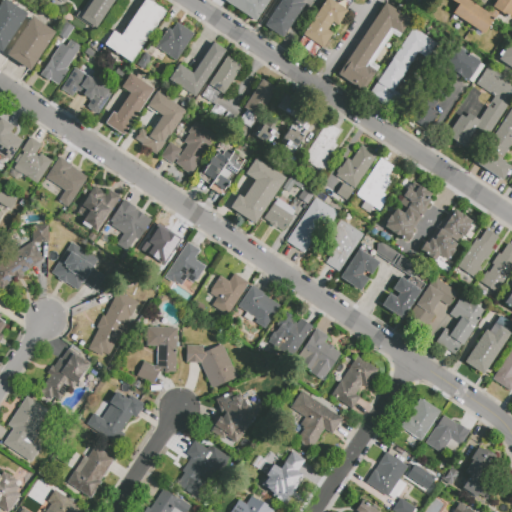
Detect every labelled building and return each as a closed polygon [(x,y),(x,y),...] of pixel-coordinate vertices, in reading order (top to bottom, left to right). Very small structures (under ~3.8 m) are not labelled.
[(0,5),(3,0),(5,0),(27,14),(3,52),(0,50),(0,5)] [(115,0),(95,30),(75,17),(80,11),(81,12),(88,0),(115,0)] [(144,0),(146,0),(164,11),(131,62),(104,45),(113,31),(121,36),(144,0)] [(224,0),(269,0),(256,22),(224,1),(224,0)] [(282,0),(303,0),(301,3),(304,5),(282,38),(265,26),(282,0)] [(325,0),(331,0),(348,10),(337,26),(332,22),(327,30),(333,33),(323,48),(302,35),(325,0)] [(467,0),(495,18),(484,34),(451,13),(457,4),(450,0),(467,0)] [(496,0),(511,0),(511,14),(509,19),(492,7),(496,0)] [(385,4),(409,20),(398,38),(391,33),(372,62),(379,67),(363,92),(338,76),(385,4)] [(32,17),(55,32),(29,71),(7,56),(32,17)] [(64,20),(56,33),(65,39),(73,26),(64,20)] [(177,22),(194,33),(176,60),(156,46),(168,28),(171,31),(177,22)] [(413,27),(437,43),(427,59),(418,53),(394,90),(400,94),(390,108),(369,94),(413,27)] [(511,68),(498,59),(511,37),(511,68)] [(61,43),(66,46),(70,40),(82,48),(58,85),(50,80),(49,81),(39,75),(61,43)] [(213,42),(225,50),(194,97),(169,80),(179,65),(192,74),(213,42)] [(457,46),(480,61),(467,81),(444,67),(457,46)] [(87,47),(84,52),(91,57),(95,51),(87,47)] [(145,52),(137,64),(144,68),(152,56),(145,52)] [(227,56),(242,66),(224,93),(220,90),(212,102),(201,95),(227,56)] [(118,66),(115,71),(121,76),(125,70),(118,66)] [(488,67),(511,83),(511,100),(487,136),(476,128),(480,122),(482,119),(480,117),(495,96),(476,83),(488,67)] [(76,68),(91,78),(92,77),(111,90),(100,107),(65,84),(76,68)] [(423,128),(435,112),(431,109),(451,81),(435,71),(404,115),(423,128)] [(129,72),(154,89),(143,104),(119,88),(129,72)] [(261,79),(277,90),(258,116),(250,128),(239,120),(247,108),(244,106),(261,79)] [(157,92),(186,111),(157,156),(129,138),(138,125),(149,133),(153,128),(152,128),(160,116),(147,107),(157,92)] [(286,92),(277,106),(296,117),(279,144),(291,151),(317,113),(286,92)] [(216,103),(209,113),(218,120),(225,109),(216,103)] [(501,181),(473,161),(511,105),(511,144),(501,160),(511,167),(501,181)] [(228,111),(221,122),(231,128),(237,117),(228,111)] [(269,113),(254,133),(268,143),(283,123),(269,113)] [(468,113),(480,122),(476,128),(463,147),(446,135),(460,115),(465,118),(468,113)] [(0,118),(13,127),(10,132),(22,141),(9,160),(0,154),(0,118)] [(194,122),(216,136),(190,177),(173,166),(177,160),(175,159),(171,165),(161,158),(171,143),(181,150),(178,155),(180,156),(187,145),(183,142),(189,134),(187,132),(194,122)] [(327,122),(340,131),(334,140),(336,142),(334,144),(337,146),(329,158),(334,161),(325,175),(302,160),(327,122)] [(31,137),(41,144),(35,155),(38,157),(40,153),(52,161),(36,185),(11,168),(31,137)] [(221,144),(244,159),(223,191),(198,174),(203,167),(204,167),(211,156),(212,157),(221,144)] [(361,145),(366,149),(367,147),(374,152),(374,154),(377,156),(355,189),(335,176),(337,173),(336,172),(340,166),(341,167),(347,158),(351,161),(361,145)] [(59,157),(72,165),(71,166),(83,174),(84,172),(89,176),(68,208),(58,202),(65,191),(45,178),(59,157)] [(255,158),(285,178),(254,226),(229,210),(238,195),(243,198),(253,181),(244,175),(255,158)] [(380,158),(394,167),(388,176),(393,179),(383,194),(385,195),(384,198),(386,199),(384,201),(386,202),(384,204),(385,205),(381,212),(356,196),(380,158)] [(292,173),(306,182),(301,190),(293,185),(287,193),(282,189),(292,173)] [(413,182),(419,185),(434,196),(425,209),(423,208),(419,215),(421,216),(414,227),(410,232),(412,233),(406,243),(382,227),(390,215),(391,216),(396,209),(403,213),(406,208),(399,204),(403,197),(402,196),(409,184),(411,185),(413,182)] [(308,184),(317,190),(307,206),(297,199),(308,184)] [(94,186),(105,194),(108,190),(120,198),(97,232),(82,222),(89,211),(81,206),(94,186)] [(0,203),(8,209),(15,199),(0,189),(0,203)] [(262,221),(277,197),(291,207),(290,209),(295,212),(281,233),(275,229),(274,230),(268,225),(262,221)] [(315,198),(333,210),(304,254),(286,242),(315,198)] [(123,201),(135,209),(135,210),(151,220),(138,240),(109,222),(123,201)] [(456,211),(472,221),(471,223),(479,228),(474,235),(469,231),(464,238),(462,237),(454,249),(455,250),(452,255),(453,256),(450,260),(455,263),(448,274),(432,264),(434,261),(419,252),(425,242),(428,243),(431,238),(434,240),(441,229),(438,227),(443,219),(444,219),(449,213),(453,216),(456,211)] [(340,219),(363,234),(338,271),(323,261),(325,257),(323,256),(336,236),(331,233),(340,219)] [(184,241),(166,268),(137,249),(153,226),(155,222),(164,228),(168,230),(171,232),(184,241)] [(32,225),(48,225),(48,242),(32,242),(32,225)] [(483,228),(498,238),(491,249),(493,250),(486,260),(483,259),(479,266),(481,267),(474,278),(457,267),(483,228)] [(0,263),(31,242),(43,260),(23,273),(25,276),(17,282),(15,279),(0,288),(0,263)] [(71,243),(82,251),(78,257),(93,267),(93,268),(105,277),(95,291),(83,283),(78,291),(51,272),(71,243)] [(187,243),(200,251),(195,257),(197,258),(195,260),(205,266),(194,284),(186,279),(180,288),(165,277),(187,243)] [(479,282),(486,271),(487,271),(492,265),(491,264),(498,253),(500,254),(507,244),(511,247),(511,269),(496,293),(479,282)] [(359,249),(378,262),(370,275),(364,271),(362,275),(368,279),(359,292),(339,279),(359,249)] [(234,274),(249,284),(227,316),(204,301),(211,291),(210,290),(220,276),(228,282),(234,274)] [(400,277),(421,290),(402,319),(381,306),(390,293),(396,298),(399,294),(392,289),(400,277)] [(434,277),(458,293),(449,307),(439,300),(431,312),(435,315),(423,334),(404,322),(434,277)] [(252,286),(264,294),(263,295),(282,307),(268,328),(237,308),(252,286)] [(511,310),(502,304),(511,290),(511,310)] [(461,296),(485,311),(462,346),(461,345),(454,356),(435,343),(445,328),(451,332),(459,320),(449,314),(461,296)] [(88,346),(86,338),(85,331),(90,328),(85,310),(110,298),(120,319),(121,335),(119,336),(117,336),(110,340),(107,341),(103,349),(95,349),(88,346)] [(300,319),(313,327),(292,358),(266,341),(285,312),(293,318),(292,320),(297,324),(300,319)] [(511,324),(498,316),(493,323),(508,332),(511,324)] [(494,324),(499,327),(500,327),(509,333),(482,374),(464,363),(485,330),(488,332),(494,324)] [(176,329),(176,372),(159,372),(152,384),(137,376),(144,362),(154,367),(157,366),(157,347),(147,347),(147,328),(176,329)] [(316,329),(344,347),(322,381),(299,367),(301,364),(300,363),(302,360),(298,357),(316,329)] [(222,344),(237,378),(212,389),(200,364),(186,363),(186,346),(202,347),(202,353),(222,344)] [(38,393),(50,376),(46,373),(52,366),(54,367),(60,359),(61,360),(68,349),(89,364),(75,384),(73,382),(59,401),(54,397),(51,402),(38,393)] [(511,350),(511,388),(510,392),(492,380),(511,350)] [(357,356),(378,369),(365,389),(361,385),(355,394),(360,398),(351,410),(331,396),(340,383),(331,377),(339,364),(340,365),(342,363),(349,368),(357,356)] [(94,414),(101,419),(111,405),(109,403),(117,392),(141,409),(135,418),(132,416),(120,433),(125,436),(118,445),(87,424),(94,414)] [(301,392),(342,419),(331,435),(323,430),(310,451),(296,442),(304,430),(302,429),(303,428),(300,426),(305,418),(290,408),(301,392)] [(222,417),(215,400),(231,394),(232,397),(238,395),(241,401),(243,400),(248,412),(244,413),(246,418),(244,422),(248,425),(236,443),(228,437),(229,436),(224,433),(221,437),(211,430),(219,418),(221,419),(222,417)] [(7,426),(27,397),(48,411),(39,424),(42,426),(29,445),(26,443),(18,454),(3,444),(13,429),(7,426)] [(421,441),(400,427),(419,398),(440,412),(421,441)] [(424,444),(443,416),(468,432),(454,454),(445,447),(440,454),(424,444)] [(197,498),(176,484),(183,474),(181,472),(191,458),(185,454),(194,441),(206,449),(209,445),(230,459),(215,480),(211,477),(197,498)] [(67,483),(85,457),(87,458),(95,446),(114,460),(100,481),(102,483),(90,499),(67,483)] [(463,472),(471,461),(469,460),(478,446),(500,460),(475,497),(461,488),(469,476),(463,472)] [(388,497),(366,482),(386,452),(390,455),(395,448),(406,455),(401,463),(408,467),(388,497)] [(259,482),(267,470),(272,463),(280,469),(283,465),(285,461),(288,456),(292,452),(305,460),(302,465),(309,470),(301,482),(298,480),(293,488),(296,489),(288,501),(259,482)] [(426,490),(434,477),(412,464),(404,477),(426,490)] [(9,511),(5,511),(0,508),(0,475),(1,476),(3,472),(7,475),(8,474),(13,477),(12,478),(17,481),(14,485),(19,488),(16,492),(21,495),(9,511)] [(143,511),(147,507),(150,509),(164,489),(190,507),(186,511),(143,511)] [(55,491),(84,511),(83,511),(18,511),(22,507),(29,511),(45,511),(51,504),(48,502),(55,491)] [(229,511),(238,500),(245,505),(251,497),(274,511),(229,511)] [(395,511),(392,510),(399,499),(417,511),(416,511),(395,511)] [(356,511),(355,511),(362,500),(378,511),(356,511)] [(452,511),(459,503),(473,511),(452,511)]
